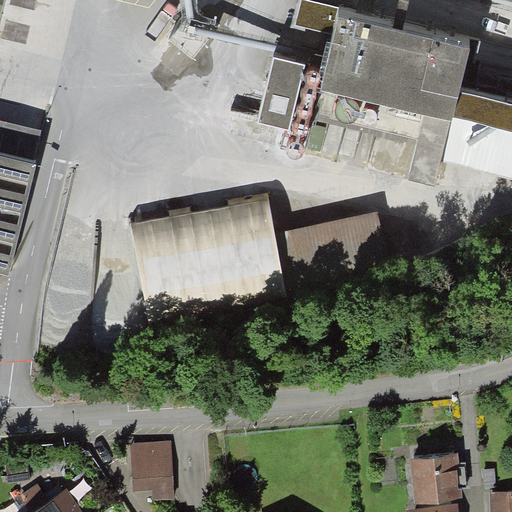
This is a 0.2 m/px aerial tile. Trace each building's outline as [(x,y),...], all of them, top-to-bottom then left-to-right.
[(313,125),(511,169),(511,100),(458,88),(470,36),(307,0),(302,0),(298,20),(334,28),(313,125)] [(301,60),(273,54),(261,113),(289,119),(301,60)] [(33,167),(0,158),(0,273),(6,275),(33,167)] [(265,199),(138,225),(158,320),(388,272),(376,214),(273,236),(265,199)] [(170,440),(133,442),(136,485),(153,483),(154,498),(174,497),(170,440)] [(458,451),(412,455),(415,500),(463,497),(462,486),(468,486),(466,463),(459,464),(458,451)] [(28,458),(8,460),(10,479),(30,477),(28,458)] [(46,491),(40,481),(21,493),(28,503),(13,511),(86,511),(64,479),(46,491)] [(511,511),(511,491),(490,493),(490,511),(511,511)]
